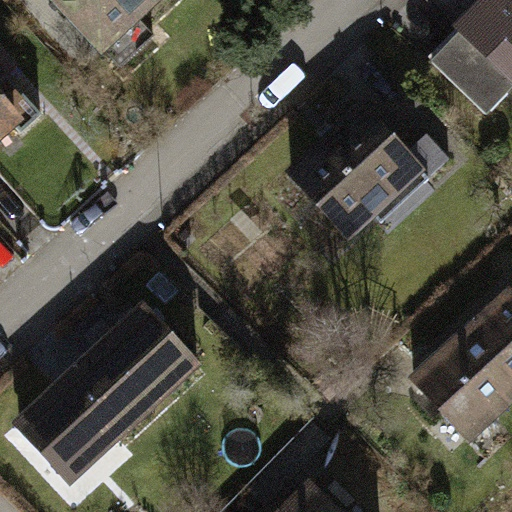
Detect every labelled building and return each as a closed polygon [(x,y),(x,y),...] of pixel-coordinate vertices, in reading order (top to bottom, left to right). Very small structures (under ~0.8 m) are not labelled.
[(179,0),(50,0),(109,64),(179,0)] [(511,0),(485,0),(457,29),(465,38),(438,66),(495,122),(511,103),(511,0)] [(0,84),(0,153),(34,123),(0,84)] [(368,109),(296,173),(355,238),(427,174),(368,109)] [(511,288),(420,370),(482,440),(511,413),(511,288)] [(208,366),(151,304),(52,394),(110,456),(208,366)] [(282,511),(347,511),(313,480),(282,511)]
